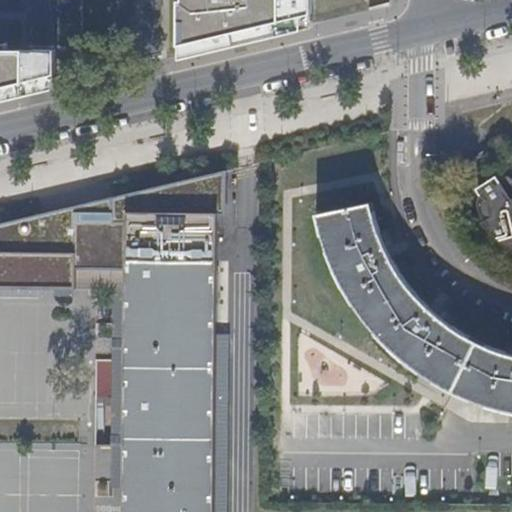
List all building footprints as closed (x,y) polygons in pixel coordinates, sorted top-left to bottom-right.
[(181,0),(183,49),(199,49),(201,59),(304,36),(305,19),(316,19),(315,0),(181,0)] [(316,33),(316,19),(305,19),(304,36),(316,33)] [(199,49),(183,49),(182,63),(201,59),(199,49)] [(0,98),(31,91),(60,85),(59,53),(31,53),(0,53),(0,98)] [(228,167),(0,221),(0,286),(77,287),(77,268),(126,268),(126,288),(123,511),(214,511),(219,214),(228,214),(228,167)] [(495,181),(478,192),(480,195),(479,199),(479,203),(480,210),(481,214),(483,220),(485,223),(486,226),(489,230),(492,234),(495,236),(500,240),(503,242),(505,238),(509,245),(511,248),(511,179),(508,176),(497,184),(495,181)] [(511,356),(508,356),(480,345),(448,326),(426,307),(407,284),(394,268),(384,248),(377,230),(370,204),(317,215),(321,228),(327,246),(336,269),(350,295),(365,317),(389,345),(422,372),(446,386),(466,396),(489,404),(511,410),(511,356)] [(126,288),(126,268),(77,268),(77,287),(126,288)]
